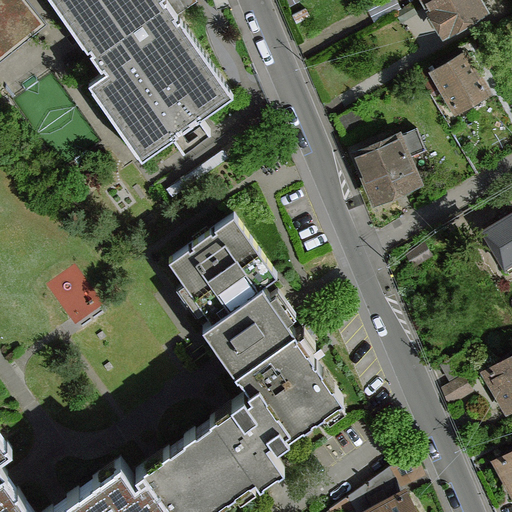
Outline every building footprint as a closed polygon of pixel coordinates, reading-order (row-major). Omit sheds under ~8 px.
[(27,0),(0,0),(0,61),(47,24),(27,0)] [(55,0),(106,71),(90,82),(145,157),(234,93),(181,19),(178,21),(175,17),(178,14),(168,0),(165,2),(163,0),(55,0)] [(168,0),(178,14),(188,6),(183,0),(168,0)] [(428,0),(446,30),(483,7),(478,0),(428,0)] [(466,53),(436,70),(457,106),(487,89),(466,53)] [(370,122),(360,104),(337,117),(345,131),(348,136),(370,122)] [(418,128),(358,153),(377,197),(418,179),(408,156),(426,149),(418,128)] [(170,257),(212,317),(264,283),(278,272),(235,211),(170,257)] [(511,214),(485,230),(505,263),(511,259),(511,214)] [(425,244),(410,253),(415,262),(430,253),(425,244)] [(287,315),(264,283),(212,317),(203,324),(229,360),(236,369),(296,328),(287,315)] [(344,395),(296,328),(236,369),(253,393),(249,396),(246,391),(192,429),(233,489),(256,473),(262,480),(286,463),(270,442),(275,438),(278,443),(344,395)] [(442,364),(451,378),(478,362),(469,348),(442,364)] [(511,357),(491,370),(509,401),(511,398),(511,357)] [(472,386),(466,374),(443,387),(449,402),(471,389),(472,386)] [(0,508),(22,492),(13,478),(1,461),(0,461),(0,455),(12,447),(0,429),(0,508)] [(233,489),(192,429),(136,468),(140,474),(136,476),(122,457),(74,491),(88,511),(170,511),(171,511),(174,509),(176,511),(214,511),(210,506),(233,489)] [(390,466),(399,482),(424,472),(414,449),(390,466)] [(511,452),(501,458),(511,479),(511,452)] [(359,511),(368,511),(405,492),(399,482),(390,466),(349,495),(355,505),(359,511)] [(88,511),(74,491),(44,511),(36,511),(22,492),(0,508),(0,511),(88,511)] [(405,492),(368,511),(415,511),(411,504),(405,492)] [(343,511),(355,505),(349,495),(332,507),(334,511),(340,508),(342,511),(343,511)]
